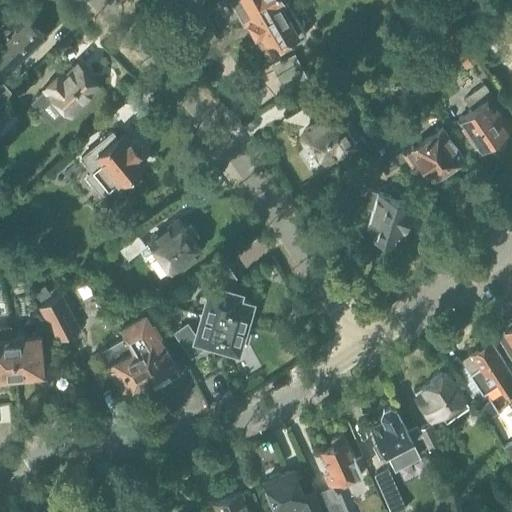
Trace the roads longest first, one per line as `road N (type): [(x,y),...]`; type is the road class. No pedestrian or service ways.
road 1 (residential): [(360,349),(237,156),(97,0)]
road 2 (residential): [(8,480),(57,449),(249,418),(360,349)]
road 3 (residential): [(360,349),(511,248)]
